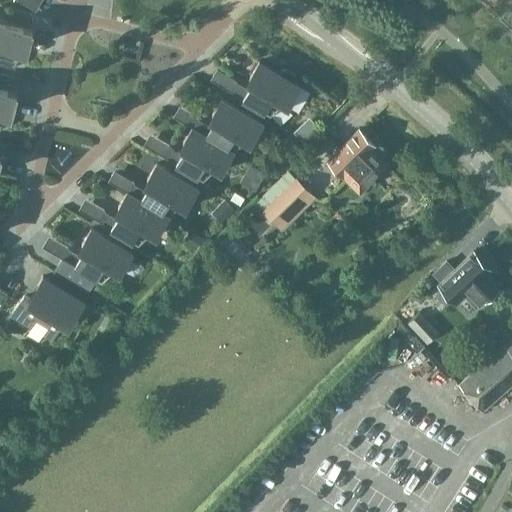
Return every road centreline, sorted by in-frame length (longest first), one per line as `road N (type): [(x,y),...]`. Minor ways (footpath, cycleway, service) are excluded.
road 1 (tertiary): [(511,203),(393,83),(272,0)]
road 2 (residential): [(113,135),(36,207),(30,201),(51,117)]
road 3 (residential): [(73,19),(197,46)]
road 4 (residential): [(197,46),(113,135)]
